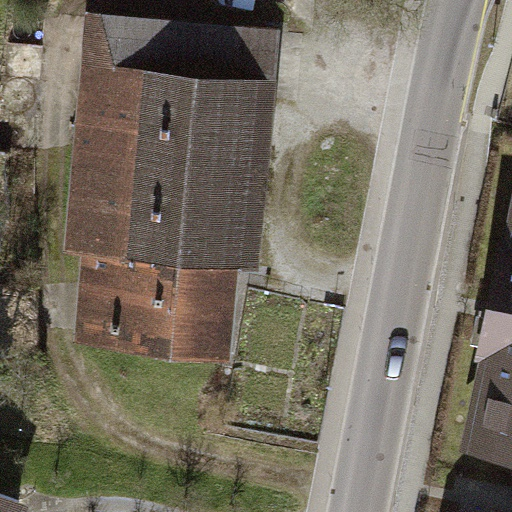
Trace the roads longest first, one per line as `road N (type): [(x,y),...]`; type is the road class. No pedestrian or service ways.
road 1 (track): [(73,0),(62,28),(47,314),(74,375),(124,439),(363,495)]
road 2 (secondary): [(461,0),(360,511)]
